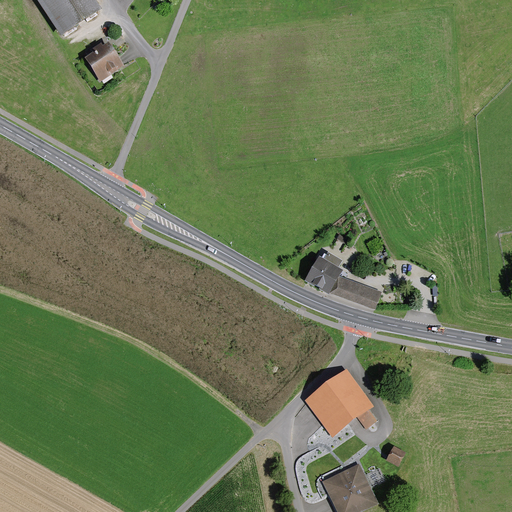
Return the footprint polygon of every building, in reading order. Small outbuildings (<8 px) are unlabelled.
[(98,0),(42,0),(66,39),(107,13),(98,0)] [(111,47),(89,61),(102,83),(124,69),(111,47)] [(328,264),(324,261),(311,281),(332,294),(344,275),(341,273),(347,264),(333,255),(328,264)] [(383,294),(345,279),(339,295),(377,309),(383,294)] [(349,374),(306,403),(331,439),(374,410),(349,374)] [(406,457),(395,451),(389,462),(400,468),(406,457)] [(357,472),(325,487),(336,511),(364,511),(373,508),(357,472)]
